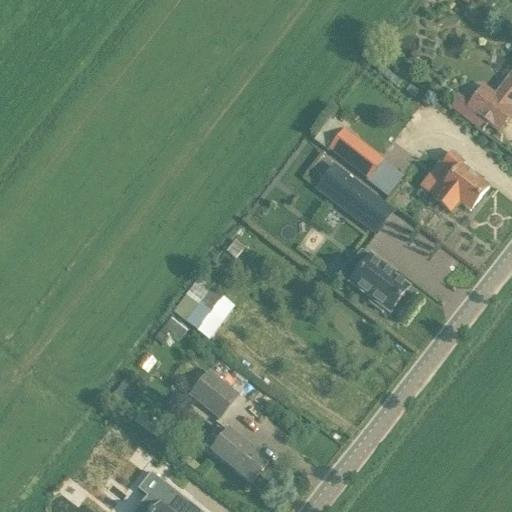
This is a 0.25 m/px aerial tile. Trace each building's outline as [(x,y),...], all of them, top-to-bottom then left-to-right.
[(459,0),(472,8),(477,0),(459,0)] [(457,101),(453,109),(482,132),(488,126),(497,133),(511,114),(511,110),(510,109),(511,106),(511,82),(505,83),(495,96),(484,87),(470,106),(458,97),(457,101)] [(330,151),(367,180),(382,161),(345,133),(330,151)] [(441,166),(453,175),(433,201),(450,214),(459,203),(470,212),(488,188),(461,166),(464,163),(451,153),(441,166)] [(333,168),(316,190),(376,235),(393,213),(333,168)] [(371,300),(370,303),(382,312),(383,309),(389,314),(408,289),(382,269),(384,266),(371,256),(369,259),(361,253),(352,265),(360,271),(350,284),(371,300)] [(233,308),(212,291),(186,324),(208,341),(233,308)] [(171,335),(180,342),(187,332),(171,320),(156,340),(162,346),(171,335)] [(238,396),(209,373),(190,397),(219,420),(238,396)] [(140,384),(129,375),(107,404),(117,412),(140,384)] [(228,432),(210,454),(250,487),(269,464),(228,432)] [(151,474),(137,491),(159,508),(155,511),(181,511),(188,503),(151,474)]
